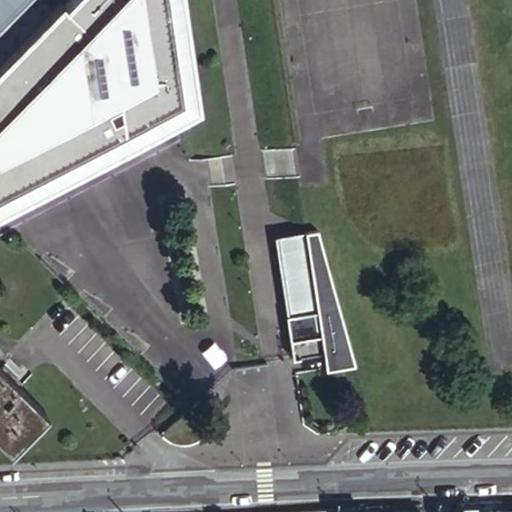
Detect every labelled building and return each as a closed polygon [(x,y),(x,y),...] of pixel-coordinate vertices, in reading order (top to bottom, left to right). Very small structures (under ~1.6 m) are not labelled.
[(83,0),(0,84),(0,177),(4,175),(1,169),(97,119),(111,145),(112,147),(127,139),(123,118),(144,114),(145,124),(188,101),(173,7),(181,5),(180,0),(83,0)] [(0,0),(0,29),(28,0),(0,0)] [(0,84),(83,0),(63,0),(58,5),(55,3),(46,10),(48,12),(0,62),(0,84)] [(0,62),(48,12),(46,10),(0,57),(0,62)] [(0,203),(111,145),(97,119),(1,169),(4,175),(0,177),(0,203)] [(287,314),(337,306),(313,228),(302,230),(302,233),(275,237),(287,314)] [(322,353),(325,373),(354,366),(337,306),(287,314),(285,314),(285,318),(288,317),(292,338),(288,339),(292,358),(311,355),(310,352),(321,350),(322,353)] [(48,406),(22,381),(14,390),(7,385),(17,376),(3,363),(0,359),(0,432),(11,443),(48,406)] [(17,376),(22,381),(26,378),(7,359),(3,363),(17,376)] [(14,390),(22,381),(17,376),(7,385),(14,390)]
